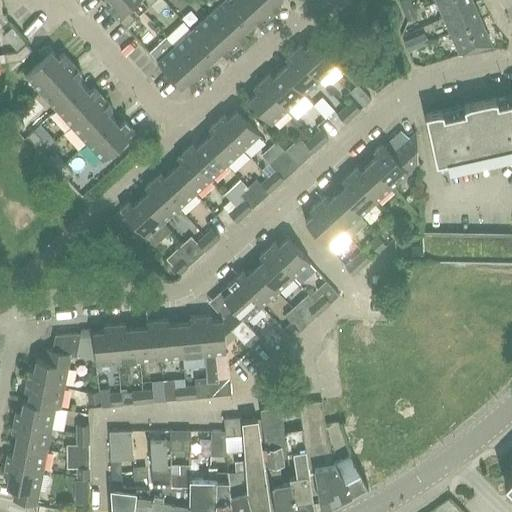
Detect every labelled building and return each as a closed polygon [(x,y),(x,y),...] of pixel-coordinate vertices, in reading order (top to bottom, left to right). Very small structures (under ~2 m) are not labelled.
[(110,0),(112,2),(107,6),(117,17),(135,0),(110,0)] [(242,31),(249,25),(225,0),(224,0),(208,15),(237,46),(247,37),(242,31)] [(260,25),(270,15),(256,0),(225,0),(249,25),(255,20),(260,25)] [(276,1),(276,0),(256,0),(270,15),(281,6),(276,1)] [(404,10),(412,6),(409,0),(399,0),(404,10)] [(476,8),(472,0),(439,0),(437,1),(444,19),(476,8)] [(417,17),(412,6),(404,10),(408,20),(417,17)] [(444,19),(452,37),(484,26),(476,8),(444,19)] [(129,12),(120,20),(126,27),(135,18),(129,12)] [(226,56),(237,46),(208,15),(191,30),(215,56),(221,50),(226,56)] [(452,37),(460,54),(492,45),(484,26),(452,37)] [(209,62),(215,56),(191,30),(174,46),(203,77),(213,67),(209,62)] [(404,42),(408,51),(428,42),(424,33),(404,42)] [(301,44),(294,51),(319,79),(336,64),(314,40),(305,48),(301,44)] [(32,50),(26,43),(17,52),(21,60),(32,50)] [(174,46),(157,61),(181,87),(188,81),(193,86),(203,77),(174,46)] [(41,92),(72,63),(63,53),(58,58),(51,51),(25,75),(41,92)] [(289,62),(281,70),(303,94),(319,79),(294,51),(286,58),(289,62)] [(21,60),(17,52),(5,53),(6,62),(21,60)] [(72,63),(41,92),(56,109),(82,85),(77,79),(82,74),(72,63)] [(270,73),(262,80),(287,108),(303,94),(281,70),(273,77),(270,73)] [(287,108),(262,80),(254,87),(257,91),(249,99),(271,123),(287,108)] [(364,106),(371,99),(358,84),(350,91),(364,106)] [(82,85),(56,109),(72,126),(103,97),(94,87),(88,91),(82,85)] [(87,143),(113,119),(107,112),(113,107),(103,97),(72,126),(87,143)] [(511,234),(422,234),(423,247),(423,259),(511,260),(511,98),(497,102),(496,98),(463,105),(464,110),(444,114),(443,110),(425,113),(436,162),(441,161),(511,145),(511,234)] [(353,116),(360,109),(352,100),(345,107),(353,116)] [(353,116),(345,107),(337,114),(346,123),(353,116)] [(217,121),(243,149),(259,134),(237,110),(229,118),(225,114),(217,121)] [(15,115),(9,121),(18,131),(24,125),(15,115)] [(113,119),(87,143),(103,160),(134,131),(124,120),(119,125),(113,119)] [(213,132),(205,139),(227,163),(243,149),(217,121),(209,128),(213,132)] [(27,135),(36,145),(42,139),(34,130),(27,135)] [(320,130),(313,136),(321,145),(328,138),(320,130)] [(400,131),(384,146),(392,154),(408,139),(400,131)] [(378,155),(369,162),(392,187),(418,163),(416,132),(408,139),(392,154),(384,146),(382,143),(374,151),(378,155)] [(313,136),(305,143),(313,152),(321,145),(313,136)] [(193,143),(185,150),(211,178),(227,163),(205,139),(197,147),(193,143)] [(285,151),(299,166),(313,152),(305,143),(303,141),(296,141),(285,151)] [(211,178),(185,150),(177,157),(181,161),(173,168),(195,193),(211,178)] [(276,170),(268,177),(276,186),(299,166),(285,151),(285,150),(270,163),(276,170)] [(56,154),(49,160),(58,169),(65,163),(56,154)] [(350,173),(376,201),(392,187),(369,162),(361,170),(358,166),(350,173)] [(73,172),(65,163),(58,169),(66,178),(73,172)] [(161,172),(153,179),(179,207),(195,193),(173,168),(165,176),(161,172)] [(346,184),(338,191),(360,216),(361,214),(370,223),(382,213),(373,203),(376,201),(350,173),(342,180),(346,184)] [(261,184),(269,193),(276,186),(268,177),(261,184)] [(149,190),(141,198),(163,222),(179,207),(153,179),(145,186),(149,190)] [(252,208),(260,200),(248,187),(239,195),(244,199),(252,208)] [(326,195),(318,202),(344,230),(349,236),(365,222),(360,216),(338,191),(329,199),(326,195)] [(163,222),(141,198),(133,205),(129,201),(121,209),(154,244),(170,230),(163,222)] [(244,199),(236,206),(245,215),(252,208),(244,199)] [(305,221),(327,245),(344,230),(318,202),(310,209),(314,213),(305,221)] [(245,215),(236,206),(229,213),(237,222),(245,215)] [(402,230),(394,221),(386,228),(394,237),(402,230)] [(213,244),(220,237),(212,229),(205,235),(213,244)] [(197,242),(205,251),(213,244),(205,235),(197,242)] [(370,243),(378,252),(386,245),(378,236),(370,243)] [(310,261),(287,237),(279,245),(275,241),(267,248),(293,276),(310,261)] [(412,247),(412,259),(423,259),(423,247),(412,247)] [(263,259),(255,267),(277,291),(293,276),(267,248),(260,255),(263,259)] [(344,264),(353,274),(370,259),(361,249),(344,264)] [(180,258),(172,265),(180,274),(188,266),(180,258)] [(243,270),(236,277),(261,305),(277,291),(255,267),(247,274),(243,270)] [(245,320),(261,305),(236,277),(228,284),(231,288),(223,296),(234,309),(224,318),(238,333),(253,349),(263,339),(245,320)] [(360,427),(350,434),(379,471),(379,470),(383,475),(384,475),(380,469),(390,462),(394,467),(408,456),(421,446),(418,441),(427,433),(428,434),(429,433),(425,428),(435,421),(439,426),(439,425),(465,405),(477,396),(474,392),(470,387),(480,380),(484,385),(511,363),(507,358),(511,354),(511,289),(502,297),(494,303),(485,310),(488,314),(480,321),(473,326),(457,339),(449,344),(440,352),(443,356),(436,361),(428,367),(412,380),(404,385),(395,393),(398,397),(391,402),(384,408),(376,414),(367,421),(360,427)] [(314,300),(323,309),(331,303),(322,293),(314,300)] [(307,306),(316,316),(323,309),(314,300),(307,306)] [(238,333),(224,318),(223,319),(211,320),(211,315),(200,316),(204,354),(206,378),(207,384),(218,382),(215,353),(226,352),(225,344),(238,333)] [(190,322),(179,323),(182,356),(204,354),(200,316),(190,317),(190,322)] [(182,356),(179,323),(168,324),(168,319),(157,320),(161,358),(182,356)] [(147,326),(136,327),(139,360),(161,358),(157,320),(147,321),(147,326)] [(284,330),(291,338),(299,331),(292,322),(284,330)] [(125,323),(114,324),(118,362),(139,360),(136,327),(125,328),(125,323)] [(104,330),(93,331),(95,359),(96,364),(118,362),(114,324),(104,325),(104,330)] [(29,369),(27,379),(64,387),(70,354),(76,355),(95,359),(93,331),(92,329),(81,329),(80,332),(55,335),(52,350),(47,348),(45,360),(36,359),(34,370),(29,369)] [(185,386),(186,398),(208,396),(207,384),(206,378),(195,379),(195,385),(185,386)] [(30,391),(28,401),(55,407),(60,408),(64,387),(27,379),(25,390),(30,391)] [(186,398),(185,386),(175,387),(176,399),(186,398)] [(102,406),(111,405),(110,393),(110,389),(101,390),(102,406)] [(99,390),(88,392),(89,402),(101,400),(99,390)] [(143,402),(142,390),(132,391),(133,403),(143,402)] [(153,401),(152,390),(142,390),(143,402),(153,401)] [(122,404),(121,392),(110,393),(111,405),(122,404)] [(16,411),(14,421),(51,429),(55,407),(28,401),(23,400),(21,412),(16,411)] [(322,401),(299,404),(302,426),(303,425),(309,466),(314,465),(320,500),(322,508),(351,493),(344,479),(341,473),(339,474),(334,462),(329,442),(325,423),(322,401)] [(281,406),(260,409),(262,417),(264,430),(269,466),(284,464),(282,449),(288,449),(285,432),(284,432),(281,406)] [(225,436),(242,435),(242,420),(241,417),(224,418),(225,431),(225,436)] [(257,418),(242,420),(242,435),(244,462),(247,494),(251,511),(270,511),(260,438),(257,418)] [(47,450),(51,429),(14,421),(12,431),(17,432),(15,443),(47,450)] [(89,434),(89,424),(77,424),(77,434),(89,434)] [(303,429),(285,432),(288,449),(292,481),(292,483),(293,483),(295,511),(308,511),(315,510),(308,466),(309,466),(303,425),(302,426),(303,429)] [(170,429),(170,449),(190,450),(190,430),(170,429)] [(112,487),(113,511),(132,511),(135,497),(134,486),(121,486),(120,459),(133,458),(131,430),(109,430),(112,487)] [(211,430),(210,456),(226,456),(226,452),(225,436),(225,431),(211,430)] [(89,434),(77,434),(77,444),(89,444),(89,434)] [(152,501),(150,511),(169,511),(171,504),(171,486),(172,469),(168,469),(166,439),(150,439),(151,468),(151,470),(152,486),(152,501)] [(7,453),(5,463),(43,471),(47,450),(15,443),(13,454),(7,453)] [(353,454),(334,462),(339,474),(341,473),(344,479),(351,493),(367,484),(353,454)] [(240,471),(227,471),(229,496),(231,502),(233,511),(251,511),(247,494),(244,462),(239,462),(240,471)] [(36,504),(43,471),(5,463),(3,474),(9,475),(7,486),(15,488),(13,499),(36,504)] [(89,467),(77,467),(77,477),(89,477),(89,467)] [(280,468),(269,469),(271,484),(275,511),(295,511),(293,483),(292,483),(292,481),(282,482),(280,468)] [(215,511),(217,471),(215,471),(215,479),(190,478),(190,487),(191,494),(188,511),(215,511)] [(217,471),(215,511),(233,511),(231,502),(229,496),(227,471),(217,471)] [(135,497),(132,511),(150,511),(152,501),(152,486),(149,486),(136,486),(134,486),(135,497)] [(171,504),(169,511),(188,511),(191,494),(190,487),(171,486),(171,504)]
